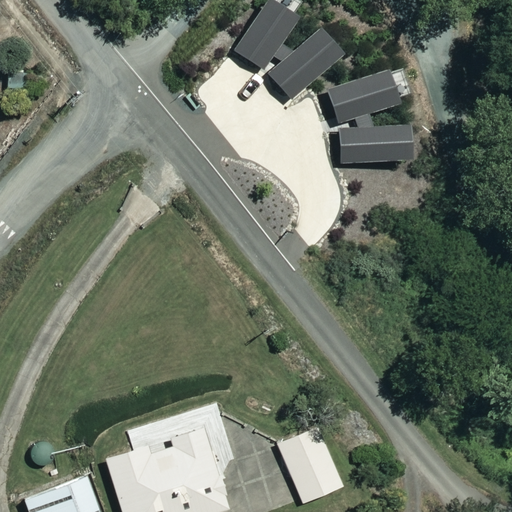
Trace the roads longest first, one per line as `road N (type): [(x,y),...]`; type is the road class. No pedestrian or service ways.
road 1 (residential): [(476,511),(352,376),(130,86)]
road 2 (residential): [(0,210),(130,86)]
